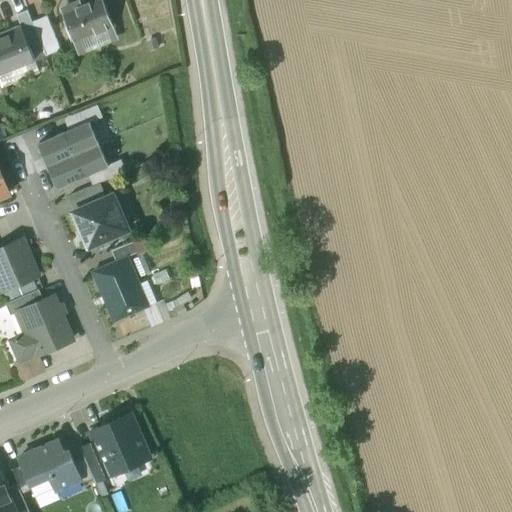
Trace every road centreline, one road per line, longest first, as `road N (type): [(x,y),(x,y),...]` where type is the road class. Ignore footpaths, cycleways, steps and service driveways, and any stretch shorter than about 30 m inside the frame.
road 1 (secondary): [(257,305),(199,0)]
road 2 (secondary): [(315,511),(257,305)]
road 3 (residential): [(112,368),(25,181)]
road 4 (residential): [(257,305),(112,368)]
road 5 (residential): [(112,368),(0,418)]
